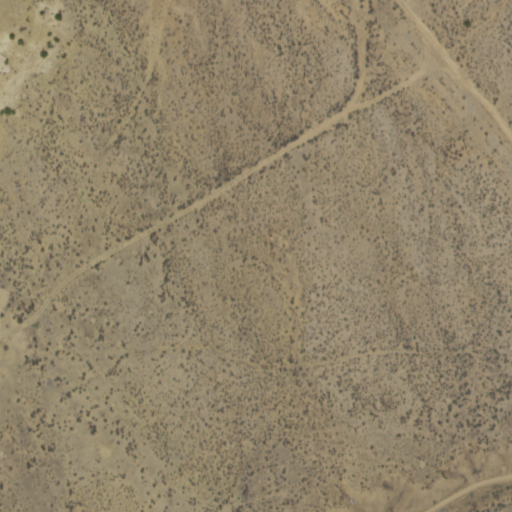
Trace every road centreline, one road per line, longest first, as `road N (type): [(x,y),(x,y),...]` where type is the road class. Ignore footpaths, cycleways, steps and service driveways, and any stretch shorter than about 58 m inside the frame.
road 1 (track): [(0,323),(16,313),(147,50),(159,0)]
road 2 (track): [(399,0),(511,142)]
